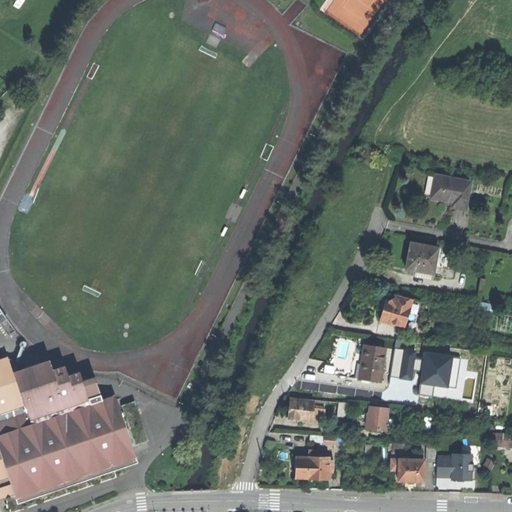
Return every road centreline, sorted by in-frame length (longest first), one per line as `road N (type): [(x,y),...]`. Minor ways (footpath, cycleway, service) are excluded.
road 1 (residential): [(244,501),(273,397),(353,267),(378,204)]
road 2 (secondary): [(244,501),(511,508)]
road 3 (secondary): [(110,511),(133,502),(228,500)]
